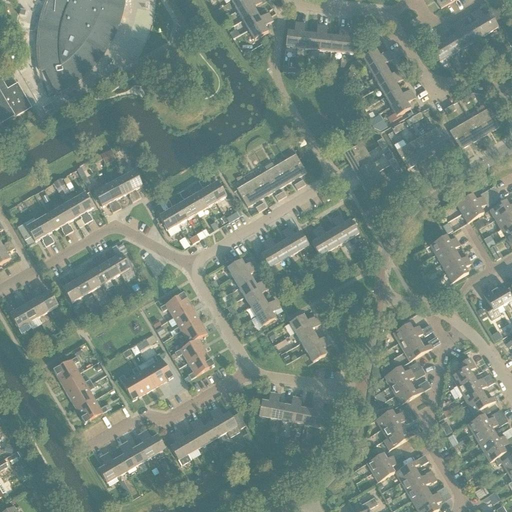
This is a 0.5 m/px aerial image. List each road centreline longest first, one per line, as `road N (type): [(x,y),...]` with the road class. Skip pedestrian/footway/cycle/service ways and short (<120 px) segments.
road 1 (residential): [(0,288),(109,227),(194,268)]
road 2 (residential): [(445,511),(461,501),(425,432),(457,320)]
road 3 (residential): [(511,140),(415,200),(388,236),(378,290)]
road 4 (residential): [(194,268),(331,182),(320,158)]
road 5 (residential): [(91,448),(249,371)]
road 6 (residential): [(511,100),(431,82),(387,22)]
road 7 (residential): [(360,388),(335,464),(308,495)]
